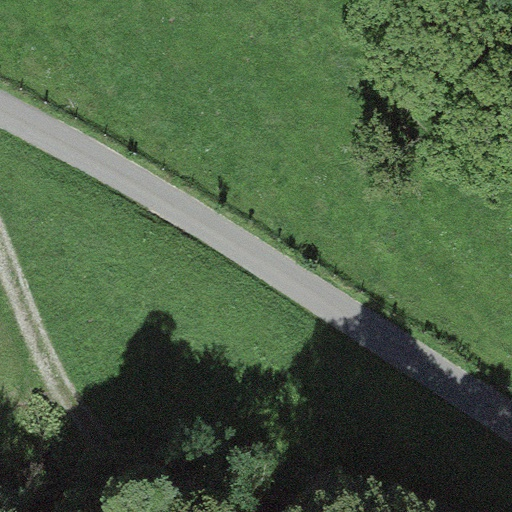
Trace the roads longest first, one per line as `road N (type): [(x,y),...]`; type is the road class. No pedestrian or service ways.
road 1 (unclassified): [(0,105),(130,176),(511,436)]
road 2 (track): [(0,234),(49,365),(85,430),(158,495),(190,511)]
